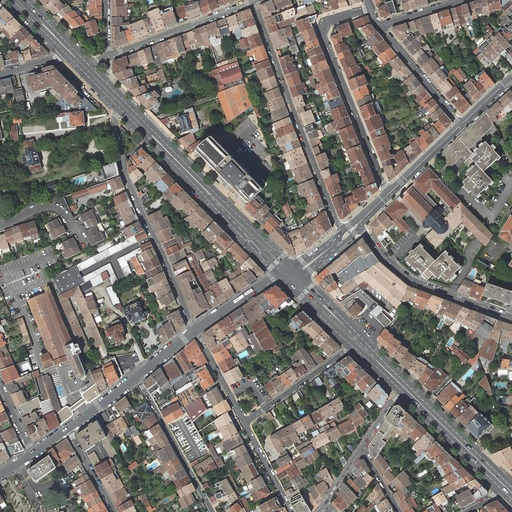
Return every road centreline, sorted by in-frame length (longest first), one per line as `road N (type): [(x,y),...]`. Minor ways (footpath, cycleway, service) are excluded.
road 1 (primary): [(292,267),(88,64)]
road 2 (residential): [(345,233),(253,1)]
road 3 (residential): [(120,108),(124,174),(194,330)]
road 4 (residential): [(390,193),(323,36),(329,20),(370,6)]
road 5 (tertiary): [(356,224),(409,281),(511,319)]
road 6 (primary): [(511,487),(381,359)]
road 7 (residential): [(253,1),(107,57)]
road 8 (residential): [(136,376),(213,511)]
road 9 (primary): [(404,394),(502,490)]
road 10 (secondary): [(381,359),(285,271)]
road 11 (residential): [(380,25),(462,125)]
road 12 (primary): [(120,108),(206,197)]
